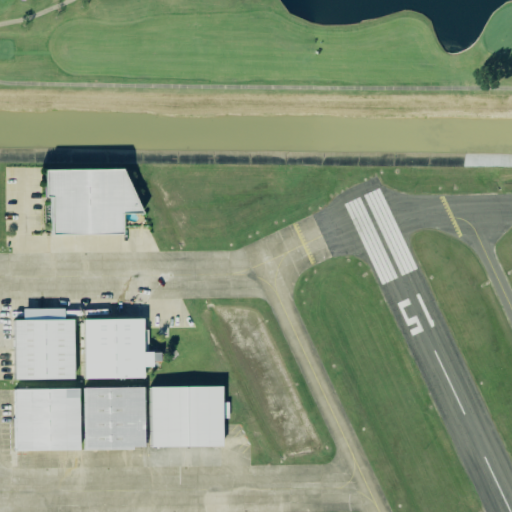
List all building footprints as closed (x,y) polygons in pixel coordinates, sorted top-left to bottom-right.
[(40,169),(40,195),(46,195),(46,233),(117,232),(117,212),(138,212),(116,167),(40,169)] [(10,319),(10,378),(70,377),(69,318),(10,319)] [(80,319),(140,318),(140,377),(80,377),(80,319)] [(145,386),(145,446),(217,445),(217,385),(145,386)] [(79,387),(80,448),(127,448),(127,445),(139,445),(139,386),(79,387)] [(10,388),(11,450),(76,449),(75,388),(10,388)]
